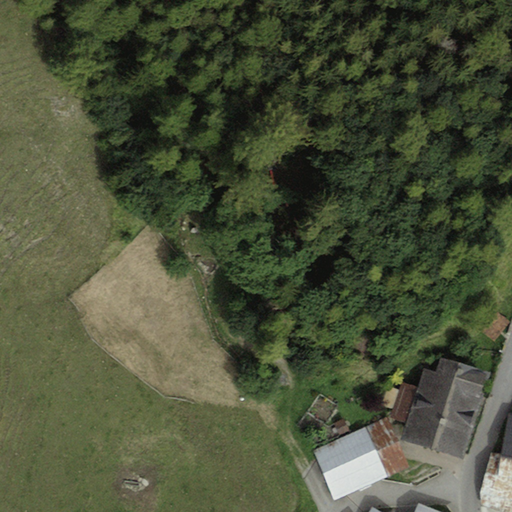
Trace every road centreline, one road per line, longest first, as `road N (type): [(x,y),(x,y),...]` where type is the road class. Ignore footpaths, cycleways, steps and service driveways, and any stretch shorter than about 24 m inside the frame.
road 1 (residential): [(346,511),(371,499),(468,493)]
road 2 (residential): [(468,493),(511,376)]
